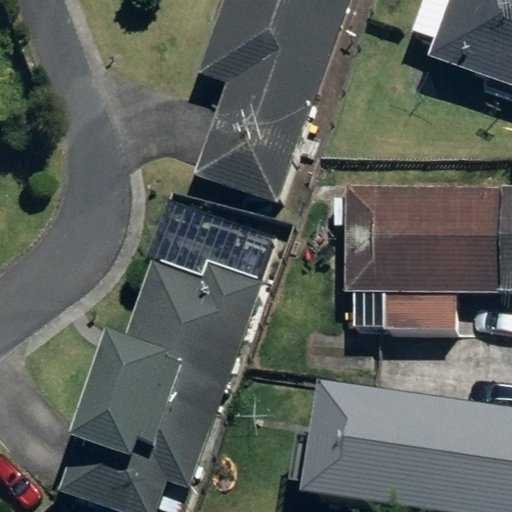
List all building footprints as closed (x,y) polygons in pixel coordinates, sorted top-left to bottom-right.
[(282,219),(356,0),(233,0),(203,89),(231,98),(199,191),(282,219)] [(459,5),(442,0),(434,0),(419,47),(443,55),(459,5)] [(511,100),(511,0),(460,0),(459,5),(443,55),(436,76),(511,100)] [(511,198),(351,198),(350,305),(356,305),(356,343),(463,344),(463,309),(511,309),(511,198)] [(128,346),(120,343),(79,463),(64,507),(80,511),(170,511),(175,496),(194,502),(264,297),(214,280),(221,257),(164,238),(157,260),(128,346)] [(511,511),(511,431),(325,405),(309,511),(511,511)]
